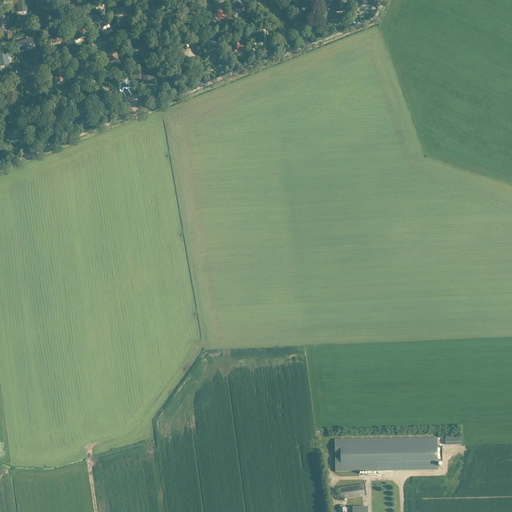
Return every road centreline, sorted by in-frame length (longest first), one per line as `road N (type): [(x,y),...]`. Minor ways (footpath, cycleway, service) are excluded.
road 1 (residential): [(0,169),(199,86)]
road 2 (residential): [(0,86),(146,22),(136,0)]
